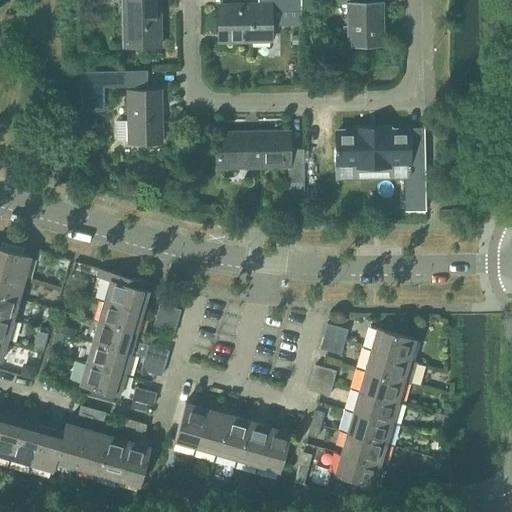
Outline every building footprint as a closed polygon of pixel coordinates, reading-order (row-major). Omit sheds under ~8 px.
[(123,0),(124,46),(160,46),(159,0),(123,0)] [(255,0),(255,4),(219,4),(220,35),(232,34),(232,40),(271,40),(271,25),(302,25),(302,18),(301,0),(255,0)] [(365,0),(326,0),(327,4),(347,3),(348,45),(384,44),(383,2),(365,2),(365,0)] [(147,72),(81,73),(80,112),(104,112),(104,89),(148,88),(147,72)] [(128,90),(129,142),(162,141),(161,90),(128,90)] [(335,147),(335,152),(335,164),(355,164),(355,170),(382,170),(381,164),(408,163),(409,210),(417,209),(425,209),(424,134),(409,134),(409,129),(337,131),(337,147),(335,147)] [(288,165),(289,211),(305,211),(304,148),(289,148),(289,131),(217,133),(217,166),(288,165)] [(2,240),(0,246),(23,253),(25,246),(2,240)] [(0,270),(25,277),(31,255),(0,246),(0,270)] [(110,280),(104,300),(143,311),(149,289),(142,287),(144,280),(100,268),(97,276),(110,280)] [(0,292),(19,298),(25,277),(0,270),(0,292)] [(0,314),(13,319),(19,298),(0,292),(0,314)] [(71,312),(74,301),(63,298),(59,309),(71,312)] [(104,300),(98,321),(137,332),(143,311),(104,300)] [(159,302),(156,315),(177,321),(181,309),(159,302)] [(0,314),(0,337),(7,339),(13,319),(0,314)] [(177,321),(156,315),(152,327),(174,334),(177,321)] [(98,321),(92,341),(131,352),(144,356),(165,362),(169,350),(135,340),(137,332),(98,321)] [(327,323),(324,335),(344,341),(348,328),(327,323)] [(75,336),(77,329),(62,325),(60,331),(75,336)] [(377,327),(371,348),(410,360),(416,338),(377,327)] [(57,332),(53,345),(61,347),(65,335),(57,332)] [(344,341),(324,335),(320,348),(341,353),(344,341)] [(44,349),(47,339),(41,337),(36,340),(34,346),(44,349)] [(92,341),(86,362),(125,373),(131,352),(92,341)] [(410,360),(371,348),(365,369),(404,380),(411,383),(417,362),(410,360)] [(165,362),(144,356),(141,369),(162,375),(165,362)] [(125,373),(86,362),(80,384),(119,395),(125,373)] [(315,364),(312,376),(333,382),(336,370),(315,364)] [(32,377),(34,367),(29,366),(23,368),(22,374),(32,377)] [(365,369),(359,390),(398,401),(404,380),(365,369)] [(333,382),(312,376),(309,389),(329,395),(333,382)] [(133,396),(130,406),(145,411),(147,403),(153,405),(157,392),(149,390),(136,386),(133,396)] [(359,390),(353,411),(392,422),(399,424),(405,403),(398,401),(359,390)] [(174,440),(196,447),(207,407),(185,401),(174,440)] [(78,414),(91,417),(93,408),(81,405),(78,414)] [(196,447),(217,453),(228,413),(207,407),(196,447)] [(93,408),(91,417),(103,421),(106,412),(93,408)] [(315,409),(312,421),(321,424),(324,412),(315,409)] [(353,411),(347,431),(386,443),(392,422),(353,411)] [(0,416),(0,454),(11,458),(22,419),(1,413),(0,416)] [(217,453),(238,458),(249,419),(228,413),(217,453)] [(120,426),(132,429),(135,420),(122,416),(120,426)] [(11,458),(32,464),(43,425),(22,419),(11,458)] [(238,458),(258,464),(269,425),(249,419),(238,458)] [(135,420),(132,429),(145,433),(147,424),(135,420)] [(56,461),(76,467),(88,428),(66,421),(64,430),(64,431),(55,461),(56,461)] [(321,424),(312,421),(308,434),(317,437),(321,424)] [(53,470),(56,461),(55,461),(64,431),(64,430),(43,425),(32,464),(53,470)] [(269,425),(258,464),(280,471),(291,432),(269,425)] [(76,467),(97,473),(108,434),(88,428),(76,467)] [(347,431),(341,452),(380,463),(386,443),(347,431)] [(97,473),(118,479),(129,439),(108,434),(97,473)] [(129,439),(118,479),(140,485),(151,446),(129,439)] [(303,451),(299,465),(308,467),(312,454),(303,451)] [(380,463),(341,452),(334,474),(373,485),(380,463)] [(299,465),(294,481),(304,484),(308,467),(299,465)] [(162,483),(175,487),(178,477),(165,474),(162,483)] [(425,477),(422,487),(432,486),(434,479),(425,477)] [(192,491),(205,495),(207,486),(195,482),(192,491)] [(236,494),(249,498),(251,489),(239,485),(236,494)] [(207,486),(205,495),(217,498),(220,489),(207,486)] [(251,489),(249,498),(261,501),(264,492),(251,489)] [(31,501),(43,505),(46,496),(33,492),(31,501)] [(1,493),(0,495),(0,502),(11,505),(13,496),(1,493)]
